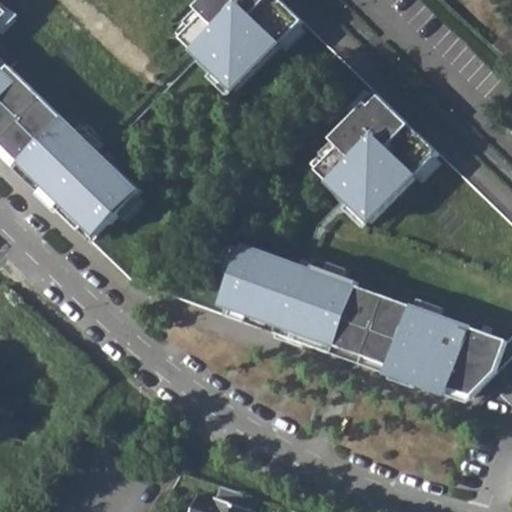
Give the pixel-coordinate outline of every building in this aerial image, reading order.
[(304,23),(280,0),(207,0),(198,10),(205,17),(183,40),(237,92),(304,23)] [(0,25),(10,16),(0,6),(0,141),(24,165),(18,171),(82,233),(87,227),(97,237),(116,218),(117,220),(150,186),(97,155),(10,70),(5,75),(0,69),(0,34),(0,33),(0,25)] [(511,38),(506,33),(494,47),(511,63),(511,38)] [(440,154),(378,94),(334,141),(341,149),(319,172),(373,224),(440,154)] [(315,272),(246,247),(230,289),(233,290),(226,308),(252,317),(249,325),(306,346),(309,337),(366,358),(363,366),(449,397),(451,390),(460,393),(510,342),(474,329),(472,333),(464,331),(466,326),(360,288),(361,284),(317,268),(315,272)] [(510,342),(460,393),(474,398),(503,369),(510,342)] [(255,511),(261,499),(222,485),(217,502),(200,496),(194,511),(255,511)]
